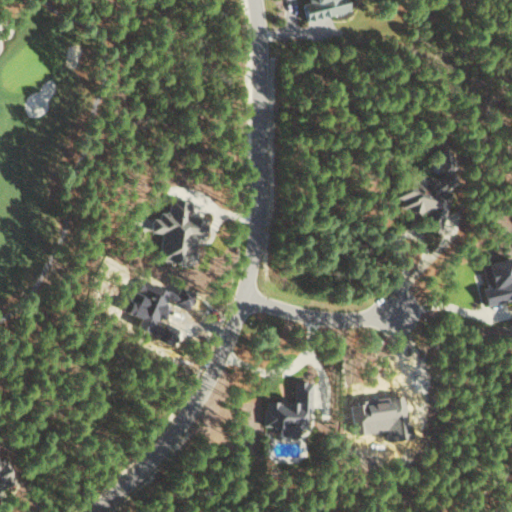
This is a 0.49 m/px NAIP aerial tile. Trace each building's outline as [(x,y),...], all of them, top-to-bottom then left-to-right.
[(303,20),(348,9),(345,0),(305,0),(305,1),(299,3),(303,20)] [(431,153),(440,175),(455,169),(446,147),(431,153)] [(421,227),(439,232),(449,192),(434,188),(437,178),(425,175),(423,184),(399,177),(394,197),(400,198),(398,206),(424,213),(421,227)] [(156,260),(192,264),(196,237),(202,237),(204,218),(186,215),(188,200),(168,197),(166,212),(158,210),(157,218),(151,217),(149,231),(159,232),(156,260)] [(303,428),(303,410),(309,411),(309,381),(293,381),(293,401),(263,401),(263,427),(303,428)] [(0,486),(13,483),(6,461),(0,462),(0,486)]
